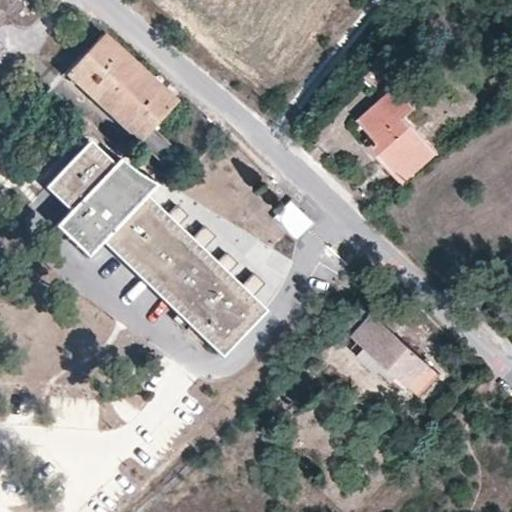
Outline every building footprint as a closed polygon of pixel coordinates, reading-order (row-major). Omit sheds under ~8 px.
[(144,145),(157,131),(163,125),(157,119),(176,99),(104,31),(81,55),(66,70),(144,145)] [(435,144),(405,115),(415,105),(395,84),(357,119),(370,134),(363,142),(381,160),(398,178),(435,144)] [(172,145),(157,131),(144,145),(159,159),(172,145)] [(83,140),(82,143),(143,203),(148,199),(142,193),(155,178),(151,177),(146,175),(138,170),(133,168),(128,165),(124,162),(119,158),(116,155),(108,163),(83,140)] [(143,203),(82,143),(45,183),(69,206),(54,223),(85,254),(103,236),(180,307),(192,319),(210,335),(249,292),(164,214),(148,199),(143,203)] [(274,215),(298,238),(314,220),(291,198),(274,215)] [(262,305),(249,292),(210,335),(223,347),(262,305)] [(369,312),(361,305),(344,325),(367,345),(359,353),(375,368),(378,366),(402,388),(406,383),(417,394),(437,374),(413,350),(371,309),(369,312)] [(185,325),(192,319),(180,307),(173,314),(185,325)]
